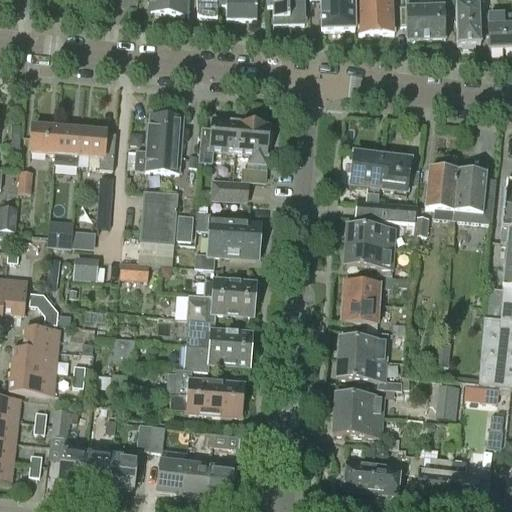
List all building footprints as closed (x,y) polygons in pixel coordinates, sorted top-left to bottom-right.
[(149,0),(147,17),(166,19),(168,0),(149,0)] [(168,0),(166,19),(185,21),(187,0),(168,0)] [(195,0),(196,21),(216,23),(216,0),(195,0)] [(255,25),(255,0),(217,0),(217,10),(225,10),(224,25),(255,25)] [(286,0),(265,0),(266,14),(272,14),(272,30),(288,29),(286,0)] [(302,0),(286,0),(288,29),(303,29),(302,0)] [(307,0),(308,5),(319,5),(320,36),(353,35),(352,0),(307,0)] [(375,39),(373,0),(355,0),(357,40),(375,39)] [(373,0),(375,39),(393,38),(391,0),(373,0)] [(444,44),(442,0),(416,0),(417,10),(404,10),(405,46),(444,44)] [(492,0),(477,0),(479,14),(493,14),(492,0)] [(479,32),(478,19),(478,7),(453,8),(455,50),(461,50),(461,54),(471,53),(471,49),(479,49),(479,32)] [(511,17),(478,19),(479,32),(487,31),(488,53),(511,51),(511,17)] [(165,121),(148,119),(145,157),(135,156),(133,175),(161,177),(165,121)] [(165,121),(161,177),(178,179),(182,122),(165,121)] [(234,158),(237,128),(211,125),(211,134),(202,133),(199,167),(212,168),(213,156),(234,158)] [(266,130),(237,128),(234,158),(248,159),(247,167),(265,168),(265,162),(267,163),(269,134),(266,130)] [(53,159),(56,131),(31,129),(29,157),(53,159)] [(56,131),(53,159),(78,161),(80,133),(56,131)] [(80,133),(78,161),(99,163),(98,174),(112,175),(115,139),(105,138),(105,136),(80,133)] [(142,137),(129,136),(129,140),(128,149),(141,150),(142,137)] [(378,194),(382,161),(351,157),(347,191),(366,193),(365,203),(377,204),(378,194)] [(196,172),(197,160),(189,160),(188,171),(196,172)] [(378,194),(393,196),(393,200),(405,202),(405,198),(406,198),(407,191),(409,174),(410,164),(382,161),(378,194)] [(423,212),(435,214),(434,227),(451,229),(456,176),(427,173),(423,212)] [(417,192),(419,176),(409,174),(407,191),(417,192)] [(247,187),(263,189),(264,177),(248,175),(247,186),(247,187)] [(32,177),(18,176),(16,198),(30,199),(32,177)] [(490,233),(495,188),(485,187),(486,179),(456,176),(451,229),(490,233)] [(94,233),(109,234),(112,183),(98,182),(94,233)] [(511,183),(505,183),(504,198),(503,198),(498,247),(505,248),(501,287),(493,286),(489,318),(499,319),(498,325),(482,323),(476,390),(511,393),(511,183)] [(247,186),(231,186),(210,185),(208,206),(247,208),(247,187),(247,186)] [(173,250),(177,199),(142,196),(138,247),(173,250)] [(414,228),(415,222),(416,211),(354,206),(353,223),(412,228),(414,228)] [(0,213),(0,235),(8,236),(13,237),(15,215),(0,213)] [(207,242),(258,246),(260,229),(209,225),(209,218),(196,217),(195,235),(207,236),(207,242)] [(414,228),(412,228),(412,241),(425,243),(427,223),(415,222),(414,228)] [(346,230),(344,251),(392,254),(393,234),(346,230)] [(72,254),(73,240),(48,238),(46,251),(72,254)] [(207,242),(206,259),(194,258),(193,273),(213,274),(214,259),(257,262),(258,246),(207,242)] [(392,254),(344,251),(343,271),(376,273),(375,281),(383,282),(390,282),(391,274),(392,254)] [(17,257),(6,256),(5,267),(16,268),(17,257)] [(50,266),(47,298),(57,299),(60,266),(50,266)] [(119,268),(118,283),(134,285),(146,286),(147,270),(119,268)] [(395,283),(390,282),(383,282),(382,293),(395,294),(395,293),(407,293),(407,283),(395,283)] [(26,286),(4,284),(1,319),(23,321),(26,286)] [(203,285),(202,300),(254,304),(255,287),(213,284),(212,286),(203,285)] [(343,286),(341,307),(377,309),(378,289),(343,286)] [(29,298),(28,311),(35,312),(43,321),(43,329),(55,331),(57,317),(42,299),(29,298)] [(254,304),(202,300),(187,299),(185,325),(189,325),(214,327),(214,319),(252,322),(254,304)] [(377,309),(341,307),(340,327),(365,329),(364,337),(370,337),(375,337),(377,309)] [(65,328),(66,319),(58,318),(57,327),(65,328)] [(214,327),(189,325),(188,333),(185,333),(184,350),(250,355),(251,337),(213,335),(214,327)] [(405,330),(393,330),(392,338),(404,338),(405,330)] [(24,331),(22,353),(22,354),(56,357),(58,335),(24,331)] [(338,343),(337,363),(385,366),(386,346),(387,338),(375,337),(370,337),(370,345),(338,343)] [(112,368),(132,369),(134,345),(113,343),(112,368)] [(435,347),(434,359),(447,361),(448,348),(435,347)] [(80,359),(91,360),(92,349),(81,348),(80,359)] [(250,355),(184,350),(182,375),(183,375),(183,376),(207,377),(208,370),(249,372),(250,355)] [(12,352),(9,374),(54,378),(56,357),(22,354),(22,353),(12,352)] [(90,368),(91,360),(80,359),(79,366),(90,368)] [(447,361),(434,359),(433,372),(446,373),(447,361)] [(385,366),(337,363),(335,383),(376,386),(376,394),(401,396),(400,387),(384,386),(385,366)] [(72,381),(82,382),(83,372),(73,371),(72,381)] [(54,378),(9,374),(7,396),(52,401),(54,378)] [(127,380),(112,378),(111,394),(126,395),(127,380)] [(88,392),(109,394),(110,381),(89,379),(88,392)] [(82,382),(72,381),(71,392),(82,393),(82,382)] [(169,400),(243,406),(244,388),(187,384),(186,385),(166,383),(165,400),(169,400)] [(497,393),(464,389),(463,401),(496,404),(497,393)] [(458,392),(438,390),(434,422),(454,424),(458,392)] [(334,399),(333,419),(381,423),(382,402),(334,399)] [(243,406),(169,400),(168,417),(184,418),(184,419),(242,423),(243,406)] [(0,401),(0,424),(17,426),(19,404),(0,401)] [(404,424),(422,425),(423,413),(406,412),(404,424)] [(67,417),(52,415),(49,441),(64,442),(66,427),(76,428),(77,419),(67,417)] [(35,417),(33,428),(44,429),(45,418),(35,417)] [(381,423),(333,419),(331,440),(380,443),(381,423)] [(17,426),(0,424),(0,445),(14,447),(17,426)] [(113,440),(115,426),(105,425),(103,439),(113,440)] [(423,426),(422,436),(429,437),(433,434),(433,427),(423,426)] [(44,429),(33,428),(32,438),(43,439),(44,429)] [(151,431),(138,429),(135,455),(147,456),(151,431)] [(151,431),(147,456),(161,458),(164,432),(151,431)] [(500,435),(486,433),(484,451),(498,452),(500,435)] [(212,451),(214,438),(204,437),(202,450),(212,451)] [(214,438),(212,451),(236,454),(238,441),(214,438)] [(386,442),(386,453),(398,453),(398,443),(386,442)] [(511,446),(510,444),(503,443),(502,456),(511,456),(511,446)] [(14,447),(0,445),(0,467),(12,469),(14,447)] [(364,451),(363,461),(373,462),(374,452),(364,451)] [(82,488),(86,456),(61,453),(57,485),(82,488)] [(86,456),(82,488),(107,491),(111,459),(86,456)] [(111,459),(107,491),(131,494),(135,462),(111,459)] [(29,471),(39,472),(41,461),(30,460),(29,471)] [(449,468),(422,465),(422,462),(410,461),(408,479),(415,480),(413,502),(445,506),(449,468)] [(180,500),(184,468),(159,465),(155,497),(180,500)] [(449,465),(449,468),(445,506),(478,509),(480,482),(463,480),(465,466),(449,465)] [(369,497),(372,469),(345,466),(343,481),(339,483),(339,490),(342,492),(342,494),(369,497)] [(12,469),(0,467),(0,489),(10,491),(12,469)] [(209,471),(184,468),(180,500),(205,503),(209,471)] [(372,469),(369,497),(396,500),(399,472),(372,469)] [(494,479),(508,480),(509,471),(495,470),(494,479)] [(39,472),(29,471),(27,481),(38,482),(39,472)] [(209,471),(205,503),(230,506),(234,474),(209,471)] [(511,511),(511,484),(505,484),(501,511),(511,511)]
